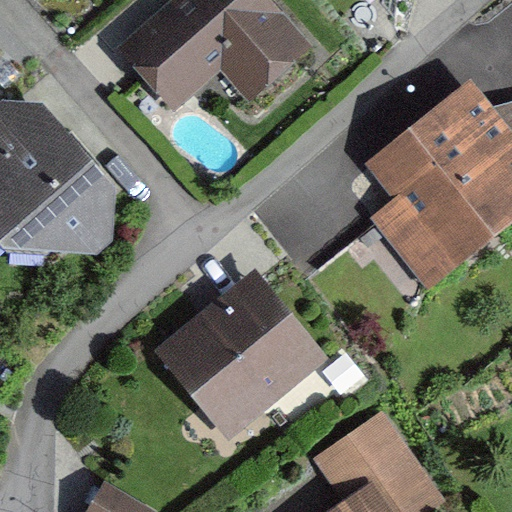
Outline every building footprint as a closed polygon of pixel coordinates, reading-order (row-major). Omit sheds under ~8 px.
[(185,0),(129,50),(173,100),(229,51),(258,84),(300,47),(258,0),(185,0)] [(470,93),(378,166),(450,257),(511,207),(511,111),(496,125),(470,93)] [(0,223),(9,233),(101,239),(104,190),(41,119),(23,135),(3,112),(0,114),(0,223)] [(241,384),(257,404),(310,361),(249,286),(172,349),(217,404),(241,384)] [(323,463),(355,508),(369,498),(378,511),(411,511),(434,496),(382,422),(323,463)] [(148,511),(104,485),(88,511),(148,511)] [(378,511),(369,498),(355,508),(348,511),(378,511)]
